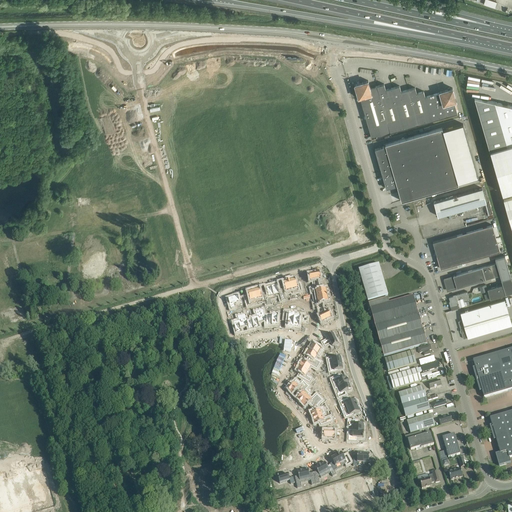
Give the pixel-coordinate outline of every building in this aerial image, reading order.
[(359,98),(360,97),(372,138),(457,113),(454,102),(456,101),(452,88),(440,92),(425,97),(423,91),(417,93),(415,87),(401,91),(399,86),(386,90),(384,84),(370,88),(368,81),(355,85),(359,98)] [(490,153),(511,147),(511,105),(474,97),(490,153)] [(328,106),(322,109),(328,123),(335,119),(328,106)] [(380,147),(375,149),(386,188),(397,185),(401,201),(406,200),(412,198),(458,185),(458,183),(478,177),(463,124),(443,130),(442,128),(385,144),(385,146),(380,147)] [(323,148),(328,164),(348,158),(343,144),(345,143),(341,127),(331,130),(336,145),(323,148)] [(511,147),(490,153),(502,193),(511,190),(511,147)] [(438,216),(443,215),(486,202),(482,188),(434,202),(438,216)] [(511,228),(511,195),(503,198),(511,228)] [(440,269),(464,262),(500,251),(492,225),(433,242),(440,269)] [(448,277),(443,278),(445,284),(447,291),(452,289),(474,283),(486,279),(495,277),(500,275),(503,284),(487,289),(489,293),(490,299),(506,295),(505,294),(508,293),(511,292),(511,278),(511,277),(508,266),(505,255),(495,258),(497,263),(480,268),(448,277)] [(368,301),(383,297),(388,295),(379,264),(358,270),(368,301)] [(310,275),(309,276),(310,282),(313,281),(314,287),(318,287),(317,280),(320,280),(319,274),(312,275),(312,274),(309,274),(310,275)] [(291,281),(289,282),(291,290),(297,289),(298,293),(301,292),(301,290),(299,284),(296,285),(295,280),(291,281)] [(285,288),(281,289),(284,297),(287,296),(286,292),(291,290),(289,282),(284,284),(285,288)] [(277,285),(271,286),(272,288),(274,295),(279,294),(281,301),(285,300),(284,297),(281,289),(278,290),(277,285)] [(479,287),(481,293),(487,291),(485,285),(479,287)] [(267,293),(264,294),(266,302),(267,305),(270,304),(268,297),(274,295),(272,288),(271,286),(266,288),(267,293)] [(319,288),(311,289),(312,293),(315,293),(316,298),(327,296),(326,290),(319,292),(319,288)] [(259,290),(254,291),(254,294),(256,300),(261,299),(262,303),(266,302),(264,294),(261,295),(259,290)] [(249,298),(246,299),(248,307),(252,306),(250,302),(256,300),(254,294),(254,291),(247,293),(249,298)] [(456,295),(449,297),(450,301),(449,301),(450,307),(451,310),(460,308),(459,307),(465,305),(464,301),(468,300),(470,300),(468,296),(467,291),(460,293),(456,295)] [(234,298),(227,300),(229,306),(239,302),(240,305),(245,303),(244,299),(239,301),(238,296),(237,297),(236,296),(234,297),(234,298)] [(317,304),(314,305),(315,309),(323,307),(322,304),(328,303),(327,296),(316,298),(317,304)] [(368,303),(375,327),(418,315),(413,296),(389,303),(388,298),(368,303)] [(468,338),(472,336),(511,325),(505,300),(460,313),(462,320),(458,321),(463,339),(467,337),(468,338)] [(322,308),(319,309),(320,317),(319,318),(321,323),(322,322),(323,323),(325,323),(324,322),(331,319),(328,313),(324,315),(322,308)] [(259,311),(262,322),(266,321),(266,326),(271,326),(272,326),(272,325),(272,317),(267,317),(264,317),(263,310),(259,311)] [(257,318),(252,320),(254,329),(260,328),(258,323),(262,322),(259,311),(257,311),(255,312),(257,318)] [(285,312),(284,320),(288,320),(287,327),(292,328),(293,327),(294,317),(289,316),(289,312),(285,312)] [(272,317),(272,325),(278,326),(278,321),(281,321),(281,313),(277,313),(277,317),(272,317)] [(245,315),(241,316),(244,327),(248,326),(249,331),(254,329),(252,320),(247,321),(245,315)] [(418,315),(375,327),(379,342),(423,330),(418,315)] [(239,324),(233,325),(236,334),(242,333),(240,328),(244,327),(241,316),(237,317),(239,324)] [(294,317),(293,327),(300,328),(300,321),(307,322),(307,318),(294,317)] [(423,330),(379,342),(384,357),(427,344),(423,330)] [(329,341),(323,343),(325,347),(331,344),(332,347),(338,344),(337,344),(339,343),(338,341),(336,341),(333,335),(328,337),(329,341)] [(312,345),(309,350),(314,353),(317,355),(320,350),(324,352),(326,349),(323,348),(319,345),(317,348),(312,345)] [(431,350),(430,346),(418,349),(419,354),(423,353),(424,356),(430,354),(429,351),(431,350)] [(309,350),(306,355),(311,358),(309,361),(312,363),(319,367),(320,363),(314,360),(317,355),(314,353),(309,350)] [(388,372),(411,365),(416,363),(412,351),(384,359),(388,372)] [(511,366),(507,351),(496,354),(501,373),(511,369),(511,366)] [(473,370),(476,380),(501,373),(496,354),(473,361),(475,369),(473,370)] [(329,357),(327,358),(328,361),(332,360),(333,366),(342,364),(343,364),(343,361),(342,361),(341,358),(336,359),(335,356),(329,357)] [(302,361),(300,366),(304,369),(308,371),(310,366),(317,370),(319,367),(312,363),(309,361),(307,364),(302,361)] [(436,363),(422,367),(423,372),(438,367),(436,363)] [(334,371),(330,372),(331,376),(339,375),(338,371),(343,370),(342,364),(333,366),(334,371)] [(300,366),(297,371),(301,374),(299,377),(300,377),(305,380),(308,382),(309,383),(311,379),(305,375),(308,371),(304,369),(300,366)] [(418,369),(414,370),(389,377),(393,389),(421,381),(418,369)] [(507,392),(511,390),(511,369),(501,373),(507,392)] [(507,392),(501,373),(476,380),(479,391),(481,391),(484,398),(507,392)] [(339,378),(332,380),(333,384),(337,383),(339,388),(349,384),(347,379),(340,381),(339,378)] [(430,389),(441,386),(440,380),(428,384),(430,389)] [(294,383),(287,390),(292,394),(296,390),(298,392),(306,384),(303,382),(298,387),(294,383)] [(301,395),(297,399),(301,403),(307,396),(304,392),(309,387),(306,384),(298,392),(301,395)] [(341,394),(337,395),(339,399),(346,396),(345,393),(351,390),(349,384),(339,388),(341,394)] [(398,393),(402,405),(426,398),(423,386),(398,393)] [(307,396),(301,403),(305,407),(308,403),(312,406),(320,398),(317,395),(312,400),(307,396)] [(316,411),(311,413),(313,418),(322,415),(320,410),(317,406),(322,401),(320,398),(312,406),(316,411)] [(429,407),(426,398),(402,405),(405,417),(432,409),(431,406),(429,407)] [(347,400),(340,403),(342,406),(345,405),(347,410),(357,407),(355,401),(349,403),(347,400)] [(349,416),(346,417),(347,421),(355,418),(353,415),(359,412),(357,407),(347,410),(349,416)] [(492,433),(511,427),(511,412),(490,419),(492,427),(490,427),(492,433)] [(435,426),(431,414),(407,422),(410,433),(435,426)] [(322,415),(313,418),(315,423),(319,422),(321,426),(332,422),(330,418),(324,420),(322,415)] [(452,422),(450,416),(439,419),(440,425),(452,422)] [(349,422),(349,425),(353,426),(353,432),(363,432),(364,426),(357,426),(357,422),(349,422)] [(496,439),(498,447),(511,442),(511,427),(492,433),(493,440),(496,439)] [(324,432),(324,438),(331,439),(331,440),(333,440),(333,439),(334,439),(335,434),(340,435),(340,431),(340,430),(334,430),(334,433),(324,432)] [(348,437),(348,441),(356,442),(357,438),(363,438),(363,432),(353,432),(352,438),(348,437)] [(416,450),(421,448),(434,445),(430,433),(407,440),(411,450),(416,449),(416,450)] [(460,455),(454,434),(442,438),(448,458),(460,455)] [(508,459),(511,457),(511,442),(498,447),(500,454),(496,456),(499,466),(510,463),(508,459)] [(340,453),(335,456),(339,464),(344,461),(346,465),(349,463),(346,458),(345,456),(343,458),(340,453)] [(353,459),(352,467),(357,467),(357,464),(362,464),(363,455),(357,454),(357,460),(353,459)] [(363,455),(362,464),(368,464),(368,468),(371,469),(372,461),(368,460),(369,455),(365,455),(366,454),(363,454),(363,455)] [(335,456),(330,459),(332,464),(330,465),(333,472),(336,470),(335,467),(339,464),(335,456)] [(324,463),(319,465),(324,474),(328,471),(331,477),(335,475),(333,472),(330,465),(326,467),(324,463)] [(316,472),(312,473),(315,485),(318,484),(317,477),(319,476),(324,474),(319,465),(314,468),(316,472)] [(463,477),(460,469),(448,472),(451,480),(463,477)] [(0,511),(23,511),(27,511),(49,505),(52,504),(43,470),(40,471),(18,477),(11,478),(12,482),(6,484),(4,475),(0,475),(0,511)] [(307,470),(302,471),(304,480),(310,479),(311,486),(315,485),(312,473),(309,474),(307,470)] [(298,477),(294,478),(297,489),(301,488),(299,481),(304,480),(302,471),(297,472),(298,477)] [(429,485),(432,485),(431,483),(435,482),(435,483),(440,482),(436,471),(432,472),(433,475),(429,476),(429,478),(419,481),(422,489),(429,487),(429,485)] [(285,475),(278,477),(279,483),(290,480),(290,483),(294,482),(293,477),(289,478),(288,474),(287,474),(287,473),(284,474),(285,475)]
